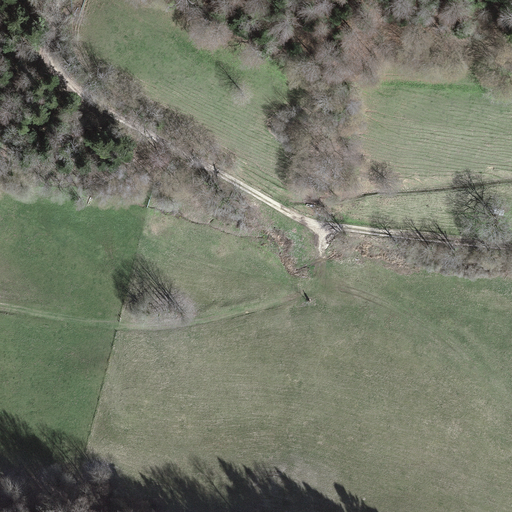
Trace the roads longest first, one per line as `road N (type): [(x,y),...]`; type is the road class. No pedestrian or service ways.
road 1 (track): [(511,249),(322,227),(253,194),(82,99),(55,70),(46,45),(52,0)]
road 2 (track): [(0,305),(133,326),(205,320),(307,289),(322,227)]
road 3 (track): [(511,403),(404,307),(314,275)]
